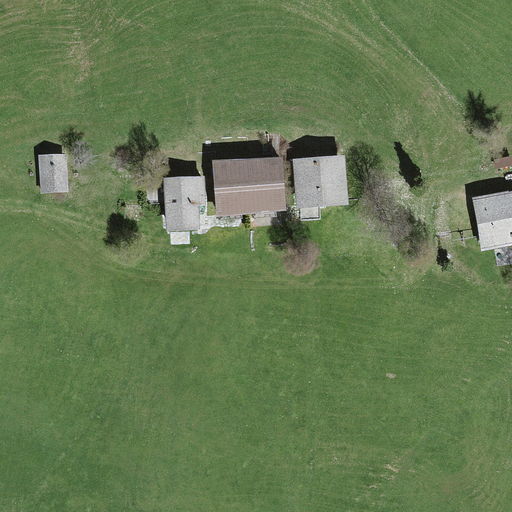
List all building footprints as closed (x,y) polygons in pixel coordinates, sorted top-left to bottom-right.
[(67,157),(39,158),(40,196),(68,195),(67,157)] [(511,167),(511,162),(511,157),(494,160),(495,170),(511,167)] [(281,161),(211,166),(216,221),(285,216),(281,161)] [(345,161),(293,165),(296,213),(348,210),(345,161)] [(204,182),(163,183),(165,236),(198,235),(198,211),(204,211),(204,182)] [(511,195),(472,202),(481,256),(511,250),(511,195)]
